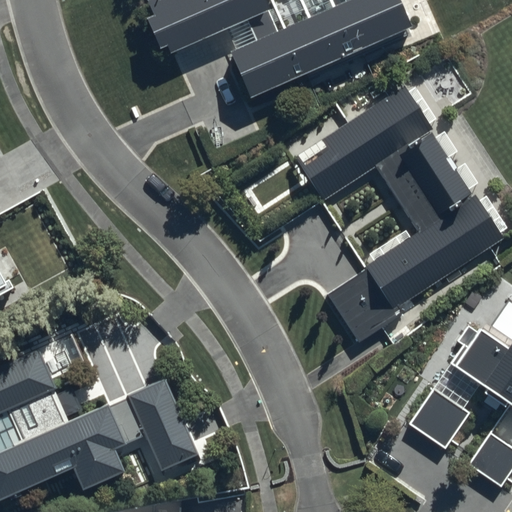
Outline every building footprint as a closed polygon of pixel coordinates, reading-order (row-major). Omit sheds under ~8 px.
[(166,51),(169,57),(270,14),(263,0),(156,0),(147,4),(155,22),(148,25),(160,54),(166,51)] [(406,33),(391,0),(344,0),(346,5),(228,57),(248,102),(406,33)] [(402,313),(399,307),(501,242),(471,194),(470,195),(402,89),(293,159),(321,202),(373,169),(414,233),(326,298),(353,343),(402,313)] [(0,296),(12,290),(0,267),(0,296)] [(511,342),(504,354),(477,337),(465,330),(455,345),(462,350),(449,371),(482,393),(477,400),(498,413),(502,407),(511,413),(511,342)] [(21,444),(0,453),(0,506),(70,476),(78,493),(119,475),(110,453),(141,440),(154,470),(189,455),(160,389),(62,433),(29,358),(0,371),(0,415),(7,412),(21,444)] [(432,391),(405,425),(441,451),(467,415),(432,391)] [(511,452),(488,437),(467,467),(498,490),(511,469),(511,452)]
